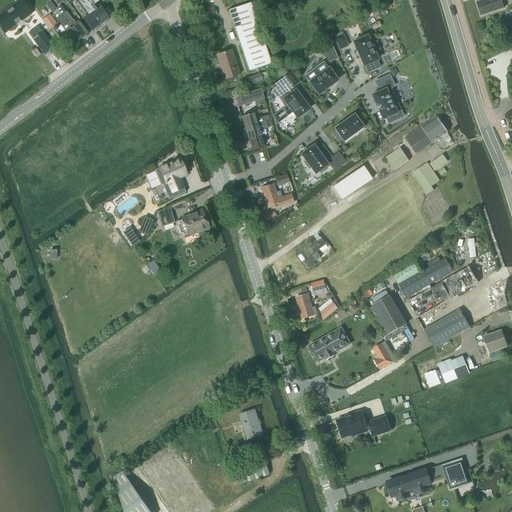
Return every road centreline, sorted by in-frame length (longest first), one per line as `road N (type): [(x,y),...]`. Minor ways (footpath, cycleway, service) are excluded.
road 1 (residential): [(334,511),(168,6)]
road 2 (tertiary): [(446,0),(511,200)]
road 3 (unclassified): [(0,126),(168,6)]
